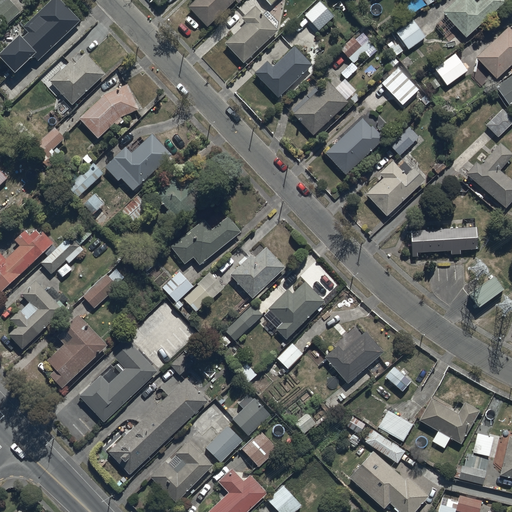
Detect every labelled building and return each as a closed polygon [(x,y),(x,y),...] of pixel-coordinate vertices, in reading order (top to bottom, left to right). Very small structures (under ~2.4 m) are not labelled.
[(4,0),(0,0),(0,18),(6,25),(21,12),(10,0),(5,0),(4,0)] [(21,32),(0,50),(0,53),(16,71),(33,56),(37,60),(81,20),(63,0),(49,0),(22,25),(28,32),(24,36),(21,32)] [(193,0),(188,5),(208,26),(235,0),(193,0)] [(319,0),(317,0),(304,14),(318,29),(334,14),(319,0)] [(505,0),(479,0),(478,2),(475,0),(453,0),(442,10),(467,36),(505,0)] [(246,21),(224,41),(244,62),(279,29),(255,4),(242,17),(246,21)] [(400,37),(409,49),(426,36),(413,18),(391,34),(396,40),(400,37)] [(476,56),(497,78),(511,64),(511,28),(509,25),(476,56)] [(357,39),(355,38),(353,35),(352,36),(340,49),(354,63),(373,45),(368,40),(370,38),(363,32),(357,39)] [(267,59),(255,71),(279,96),(313,63),(295,44),(273,65),(267,59)] [(455,51),(434,65),(448,85),(468,71),(455,51)] [(105,73),(87,52),(74,63),(72,60),(51,79),(72,103),(105,73)] [(382,82),(403,104),(419,88),(398,66),(382,82)] [(511,104),(511,73),(496,85),(511,105),(511,104)] [(328,80),(292,112),(313,134),(349,101),(347,99),(349,97),(354,102),(361,96),(356,90),(357,89),(346,77),(335,87),(328,80)] [(104,95),(78,115),(98,136),(115,121),(117,124),(137,105),(127,83),(104,95)] [(511,116),(502,107),(486,124),(499,136),(511,123),(511,116)] [(362,116),(325,149),(346,174),(386,138),(373,123),(370,126),(362,116)] [(388,144),(398,156),(419,136),(409,125),(388,144)] [(66,138),(55,126),(33,147),(48,162),(60,150),(57,146),(66,138)] [(128,145),(105,165),(116,178),(120,175),(132,189),(173,157),(154,133),(132,150),(128,145)] [(511,200),(511,178),(500,168),(511,155),(511,151),(501,142),(481,164),(476,160),(466,172),(506,207),(511,200)] [(383,175),(366,191),(387,214),(426,178),(415,166),(407,174),(393,159),(380,172),(383,175)] [(104,172),(93,160),(68,183),(79,195),(104,172)] [(172,170),(152,187),(181,219),(215,189),(198,170),(184,183),(172,170)] [(151,206),(137,194),(115,219),(128,231),(151,206)] [(194,256),(199,263),(242,231),(229,215),(212,228),(204,218),(170,244),(185,263),(194,256)] [(477,226),(411,229),(412,256),(418,256),(418,251),(451,250),(452,254),(461,253),(460,248),(478,248),(477,226)] [(0,250),(0,291),(55,242),(44,230),(40,233),(36,229),(30,234),(25,228),(14,238),(21,245),(6,258),(0,250)] [(69,235),(40,262),(51,273),(66,259),(70,262),(83,249),(69,235)] [(250,253),(229,273),(253,298),(286,266),(267,246),(255,258),(250,253)] [(116,268),(109,275),(106,272),(82,295),(94,308),(118,285),(117,284),(125,276),(116,268)] [(181,270),(163,286),(176,300),(173,303),(178,310),(184,305),(179,300),(183,297),(196,311),(211,297),(212,298),(225,286),(210,271),(194,285),(181,270)] [(496,275),(470,292),(478,305),(505,288),(496,275)] [(17,325),(9,333),(22,348),(67,307),(59,299),(57,301),(37,279),(22,293),(30,302),(21,310),(20,309),(10,317),(17,325)] [(282,321),(276,327),(287,338),(326,300),(306,280),(293,293),(288,288),(269,307),(282,321)] [(252,303),(225,329),(235,340),(262,314),(252,303)] [(56,367),(49,373),(62,387),(109,344),(77,310),(54,331),(65,342),(48,358),(56,367)] [(339,344),(325,355),(348,382),(385,351),(366,328),(363,331),(356,323),(336,340),(339,344)] [(102,374),(81,393),(105,419),(158,371),(131,341),(115,356),(125,367),(109,381),(102,374)] [(292,341),(277,357),(289,368),(304,352),(292,341)] [(393,363),(384,373),(402,390),(412,380),(393,363)] [(185,376),(108,449),(131,474),(208,400),(185,376)] [(254,396),(231,417),(248,435),(271,414),(254,396)] [(458,413),(432,397),(419,419),(438,430),(432,440),(444,448),(451,437),(461,443),(481,410),(465,400),(458,413)] [(413,423),(389,410),(379,429),(403,442),(413,423)] [(366,424),(350,413),(344,423),(360,434),(366,424)] [(228,424),(205,446),(220,462),(243,440),(228,424)] [(405,450),(369,426),(361,438),(398,462),(405,450)] [(261,429),(241,447),(259,466),(279,448),(261,429)] [(465,453),(459,477),(483,483),(495,436),(478,431),(472,455),(465,453)] [(511,433),(510,433),(500,474),(511,477),(511,433)] [(165,459),(149,474),(176,502),(214,464),(189,440),(167,462),(165,459)] [(414,511),(430,495),(409,475),(406,479),(374,448),(349,474),(384,508),(390,502),(400,511),(414,511)] [(247,511),(268,493),(251,474),(245,480),(233,467),(219,480),(228,490),(230,492),(208,511),(247,511)] [(284,485),(267,500),(277,511),(294,511),(302,505),(284,485)] [(462,511),(479,511),(482,500),(460,494),(458,501),(442,496),(437,511),(456,511),(462,511)]
